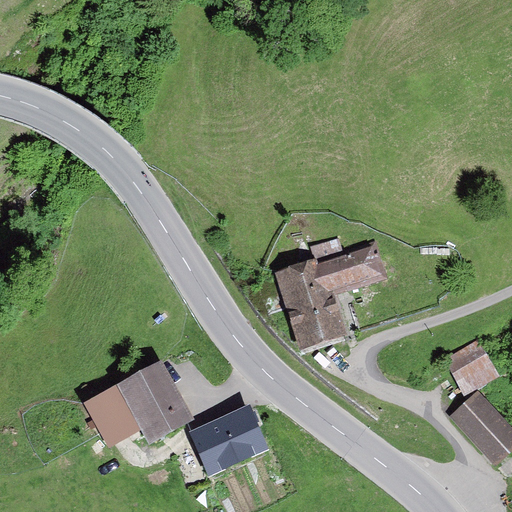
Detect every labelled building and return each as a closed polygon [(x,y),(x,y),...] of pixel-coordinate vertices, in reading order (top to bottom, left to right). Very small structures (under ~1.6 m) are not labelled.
[(386,245),(284,277),(309,356),(353,342),(340,302),(398,284),(386,245)] [(486,345),(450,362),(468,397),(503,380),(486,345)] [(175,366),(94,412),(117,454),(149,436),(161,457),(211,429),(175,366)] [(511,428),(486,398),(460,421),(501,468),(511,458),(511,428)] [(261,415),(198,440),(213,479),(277,455),(261,415)]
